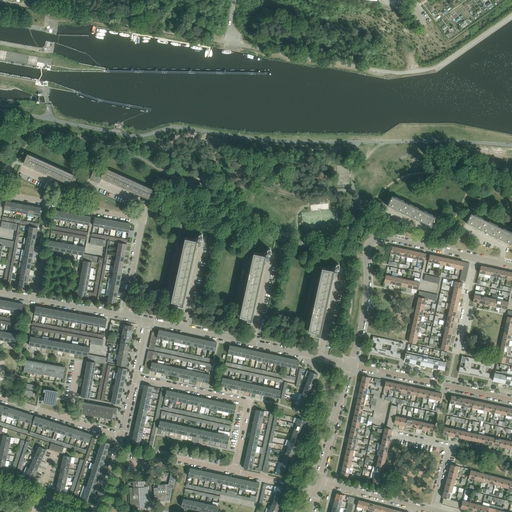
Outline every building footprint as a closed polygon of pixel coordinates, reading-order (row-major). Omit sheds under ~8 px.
[(36,64),(38,56),(10,52),(9,59),(36,64)] [(33,167),(40,170),(44,161),(28,154),(23,163),(24,164),(24,163),(30,166),(30,167),(33,168),(33,167)] [(61,169),(44,161),(40,170),(47,173),(47,174),(50,175),(57,178),(61,169)] [(90,179),(99,183),(101,178),(104,171),(96,167),(95,169),(94,169),(90,179)] [(111,182),(118,185),(122,176),(105,168),(104,171),(101,178),(102,177),(108,180),(108,181),(111,182)] [(77,176),(61,169),(57,178),(63,181),(66,183),(66,182),(73,185),(72,186),(73,186),(77,176)] [(138,183),(122,176),(118,185),(125,188),(124,188),(127,190),(128,189),(134,192),(138,183)] [(155,190),(138,183),(134,192),(141,195),(141,196),(144,197),(144,196),(150,199),(150,200),(151,200),(155,190)] [(395,198),(392,196),(387,205),(387,206),(388,205),(402,211),(401,212),(402,212),(406,203),(403,202),(404,201),(401,199),(400,199),(400,200),(398,199),(398,198),(395,197),(395,198)] [(409,205),(406,203),(402,212),(416,218),(416,219),(416,220),(416,219),(417,219),(421,210),(418,209),(418,208),(415,206),(415,207),(412,206),(413,205),(410,204),(409,205)] [(424,212),(421,210),(417,219),(431,226),(431,227),(435,217),(432,216),(432,215),(430,213),(430,214),(429,213),(429,214),(427,213),(427,212),(424,211),(424,212)] [(474,215),(470,213),(466,223),(467,222),(481,229),(481,230),(485,221),(482,219),(482,218),(480,217),(479,217),(477,216),(477,215),(474,214),(474,215)] [(494,224),(491,223),(492,223),(489,221),(488,222),(485,221),(481,230),(481,229),(496,236),(495,237),(500,228),(497,226),(497,225),(494,224)] [(128,236),(128,237),(132,237),(133,231),(129,230),(130,224),(124,223),(123,231),(128,232),(128,236)] [(510,243),(509,244),(510,244),(511,239),(511,233),(511,232),(509,231),(508,231),(506,230),(503,228),(503,229),(500,228),(495,237),(496,236),(510,243)] [(198,237),(196,236),(196,241),(185,238),(171,301),(179,303),(178,306),(178,305),(178,306),(183,307),(183,306),(183,304),(182,304),(195,246),(200,247),(202,236),(202,235),(202,234),(201,234),(201,233),(200,233),(200,234),(199,234),(199,235),(198,235),(198,237)] [(250,318),(263,261),(268,262),(271,251),(271,250),(271,249),(270,249),(269,248),(268,248),(268,249),(267,249),(267,250),(266,252),(265,251),(264,255),(253,253),(240,316),(247,318),(247,320),(247,321),(251,322),(251,321),(251,319),(250,318)] [(322,268),(309,328),(308,331),(316,333),(315,335),(320,336),(319,336),(320,334),(319,333),(331,276),(337,277),(339,265),(339,264),(338,264),(338,263),(337,263),(336,264),(335,264),(335,265),(335,266),(333,266),(332,270),(322,268)] [(93,296),(93,299),(95,300),(97,294),(94,293),(87,292),(78,290),(77,296),(85,298),(86,296),(88,296),(88,297),(90,297),(90,296),(93,296)] [(473,299),(473,302),(478,303),(480,296),(481,292),(475,291),(475,294),(474,294),(473,299)] [(123,328),(123,330),(132,331),(132,329),(133,329),(134,329),(134,327),(134,326),(133,326),(130,325),(130,323),(124,322),(124,324),(123,328)] [(156,340),(156,341),(162,342),(163,339),(164,331),(158,330),(158,333),(157,336),(156,340)] [(369,352),(377,354),(381,338),(373,336),(372,342),(376,343),(375,348),(371,347),(369,352)] [(381,338),(377,354),(385,356),(386,349),(382,349),(383,344),(387,345),(388,339),(381,338)] [(386,349),(385,356),(392,357),(396,341),(388,339),(387,345),(391,346),(390,350),(386,349)] [(400,359),(401,354),(397,353),(398,348),(402,349),(403,343),(396,341),(392,357),(400,359)] [(233,357),(233,358),(239,359),(241,348),(235,347),(233,357)] [(239,359),(244,360),(245,357),(247,349),(241,348),(239,359)] [(407,363),(410,364),(412,352),(406,351),(404,361),(407,362),(407,363)] [(412,363),(415,364),(418,353),(412,352),(410,364),(412,364),(412,363)] [(464,367),(459,366),(458,372),(466,373),(469,357),(462,356),(460,362),(465,363),(464,367)] [(469,357),(466,373),(474,375),(475,369),(471,368),(472,363),(476,364),(477,359),(469,357)] [(475,369),(474,375),(481,377),(485,361),(477,359),(476,364),(480,365),(479,370),(475,369)] [(33,361),(31,361),(26,360),(24,371),(37,373),(39,362),(33,361)] [(485,361),(481,377),(489,378),(490,373),(486,372),(487,368),(491,369),(492,362),(485,361)] [(44,363),(39,362),(37,373),(50,376),(52,364),(47,363),(44,363)] [(163,365),(161,373),(167,374),(169,366),(170,363),(164,362),(163,365)] [(57,365),(52,364),(50,376),(63,378),(65,367),(59,366),(57,365)] [(493,381),(496,382),(496,383),(498,383),(501,372),(495,370),(493,381)] [(310,372),(308,377),(316,380),(318,374),(310,372)] [(501,372),(498,383),(501,384),(501,383),(504,383),(506,373),(501,372)] [(314,386),(316,380),(308,377),(306,383),(314,386)] [(246,383),(244,391),(250,392),(251,384),(252,381),(246,380),(246,383)] [(306,383),(304,388),(312,391),(314,386),(306,383)] [(309,397),(312,391),(304,388),(302,394),(309,397)] [(55,405),(55,404),(57,392),(49,390),(46,390),(44,403),(55,405)] [(176,401),(178,393),(172,391),(170,399),(170,402),(176,403),(176,401)] [(302,394),(300,400),(307,402),(309,397),(302,394)] [(211,408),(211,411),(216,412),(217,409),(219,402),(213,400),(211,408)] [(305,408),(307,402),(300,400),(298,405),(305,408)] [(80,401),(79,407),(82,407),(81,414),(112,419),(113,413),(116,414),(117,408),(114,407),(114,409),(83,403),(83,402),(80,401)] [(5,406),(2,414),(8,416),(10,408),(5,406)] [(16,410),(10,408),(8,416),(13,418),(16,410)] [(22,412),(16,410),(13,418),(19,419),(22,412)] [(27,414),(22,412),(19,419),(25,421),(27,414)] [(33,415),(27,414),(25,421),(30,423),(33,415)] [(35,416),(32,424),(38,426),(41,418),(35,416)] [(46,420),(41,418),(38,426),(44,427),(46,420)] [(304,426),(306,421),(298,418),(296,424),(304,426)] [(46,420),(44,427),(47,428),(46,432),(48,432),(49,429),(52,422),(46,420)] [(58,424),(52,422),(49,429),(55,431),(58,424)] [(289,422),(288,425),(295,427),(294,429),(302,432),(304,426),(296,424),(289,422)] [(55,431),(53,439),(55,440),(58,432),(61,433),(63,425),(58,424),(55,431)] [(69,427),(63,425),(61,433),(66,435),(69,427)] [(75,429),(69,427),(66,435),(72,437),(75,429)] [(80,431),(75,429),(72,437),(78,439),(80,431)] [(294,429),(292,435),(300,438),(302,432),(294,429)] [(86,433),(80,431),(78,439),(83,440),(86,433)] [(134,431),(133,437),(141,439),(144,440),(145,434),(142,433),(134,431)] [(92,435),(86,433),(83,440),(89,442),(92,435)] [(298,443),(300,438),(292,435),(290,440),(298,443)] [(290,440),(288,446),(295,449),(298,443),(290,440)] [(102,441),(100,446),(108,449),(110,443),(102,441)] [(37,452),(44,455),(46,450),(46,449),(39,446),(37,452)] [(106,455),(108,449),(100,446),(98,452),(106,455)] [(293,454),(295,449),(288,446),(286,452),(293,454)] [(43,457),(44,455),(37,452),(34,457),(41,460),(43,457)] [(98,452),(96,458),(104,461),(106,455),(98,452)] [(286,452),(284,457),(291,460),(293,454),(286,452)] [(32,463),(39,466),(41,460),(34,457),(32,463)] [(289,466),(291,460),(284,457),(282,463),(289,466)] [(102,466),(104,461),(96,458),(94,464),(102,466)] [(245,462),(243,468),(255,470),(256,464),(253,464),(245,462)] [(36,471),(39,466),(32,463),(29,468),(36,471)] [(282,463),(280,468),(287,471),(289,466),(282,463)] [(94,464),(92,469),(100,472),(102,466),(94,464)] [(458,466),(451,464),(449,471),(457,473),(458,466)] [(27,474),(34,477),(36,471),(29,468),(27,474)] [(285,477),(287,471),(280,468),(278,474),(285,477)] [(98,478),(100,472),(92,469),(90,475),(98,478)] [(468,478),(472,479),(471,481),(474,482),(475,479),(477,472),(470,470),(468,478)] [(449,471),(447,477),(455,479),(457,473),(449,471)] [(483,473),(477,472),(475,479),(481,481),(483,473)] [(153,487),(154,499),(157,499),(160,499),(160,501),(170,500),(171,493),(172,488),(174,489),(176,474),(171,473),(168,484),(166,484),(166,483),(157,484),(157,487),(153,487)] [(483,473),(481,481),(488,483),(490,475),(483,473)] [(32,482),(34,477),(27,474),(24,479),(32,482)] [(90,475),(89,481),(97,484),(98,478),(90,475)] [(497,477),(490,475),(488,483),(495,485),(497,477)] [(228,487),(228,485),(230,477),(224,476),(223,483),(222,486),(228,487)] [(455,479),(447,477),(445,484),(453,486),(455,479)] [(497,477),(495,485),(501,486),(503,479),(497,477)] [(510,480),(503,479),(501,486),(508,488),(510,480)] [(95,489),(97,484),(89,481),(87,487),(95,489)] [(140,507),(140,506),(138,481),(133,481),(133,487),(129,488),(130,505),(139,505),(140,507)] [(150,505),(150,499),(150,497),(148,497),(148,487),(144,487),(144,481),(138,481),(140,506),(150,505)] [(445,484),(444,491),(451,493),(453,486),(445,484)] [(87,487),(85,492),(93,495),(95,489),(87,487)] [(278,487),(276,492),(284,495),(286,489),(278,487)] [(451,493),(444,491),(442,497),(443,498),(446,498),(450,499),(451,493)] [(91,501),(93,495),(85,492),(83,498),(90,501),(91,501)] [(282,501),(284,495),(276,492),(274,498),(282,501)] [(342,501),(344,495),(336,493),(335,499),(342,501)] [(279,506),(282,501),(274,498),(272,503),(279,506)] [(335,499),(333,506),(340,508),(342,501),(335,499)] [(460,508),(467,510),(469,502),(462,500),(460,508)] [(467,510),(473,511),(475,504),(469,502),(467,510)] [(277,511),(279,506),(272,503),(270,509),(277,511)] [(368,511),(373,511),(374,511),(376,504),(370,503),(368,509),(368,511)]
